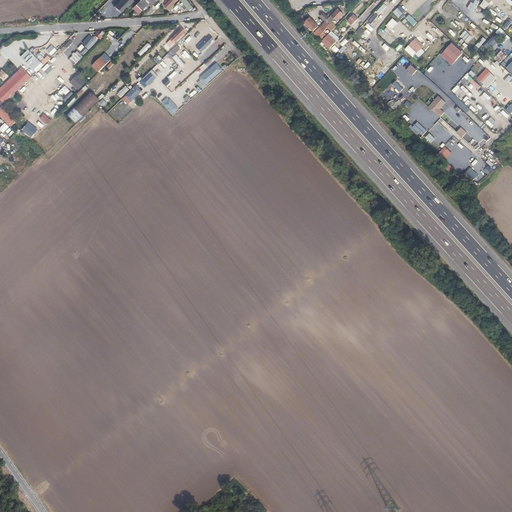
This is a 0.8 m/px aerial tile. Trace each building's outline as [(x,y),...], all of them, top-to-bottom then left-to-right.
[(134,1),(132,0),(121,0),(115,7),(121,13),(127,7),(128,7),(134,1)] [(147,3),(143,0),(140,0),(136,4),(141,9),(147,3)] [(171,0),(165,6),(168,9),(177,0),(171,0)] [(188,0),(182,0),(189,12),(193,9),(188,0)] [(473,12),(480,2),(477,0),(475,0),(470,10),(473,12)] [(492,6),(486,1),(482,7),(489,12),(493,7),(492,6)] [(151,7),(155,11),(159,7),(155,3),(151,7)] [(388,9),(382,3),(366,20),(373,26),(388,9)] [(407,11),(399,4),(391,11),(398,19),(407,11)] [(428,13),(418,6),(416,10),(418,12),(414,18),(419,22),(428,13)] [(317,11),(314,8),(309,14),(311,17),(317,11)] [(343,14),(337,8),(334,11),(340,17),(343,14)] [(495,8),(494,9),(491,18),(499,21),(502,11),(501,11),(501,10),(495,8)] [(331,14),(333,16),(334,17),(335,17),(338,19),(340,17),(334,11),(331,14)] [(399,24),(390,17),(384,25),(392,32),(399,24)] [(329,20),(327,18),(325,20),(333,28),(335,26),(329,20)] [(317,29),(310,21),(307,24),(314,32),(317,29)] [(356,33),(361,36),(365,31),(360,27),(356,33)] [(185,31),(182,28),(167,43),(168,44),(170,46),(185,31)] [(500,37),(505,32),(500,28),(496,32),(500,37)] [(111,31),(107,36),(111,40),(115,34),(111,31)] [(465,31),(460,37),(468,43),(473,37),(465,31)] [(91,34),(82,43),(89,50),(98,40),(91,34)] [(511,44),(511,43),(511,38),(505,34),(503,37),(511,44)] [(334,42),(326,35),(321,40),(323,42),(329,48),(334,42)] [(494,36),(487,43),(491,46),(498,39),(494,36)] [(476,46),(479,48),(486,40),(483,37),(476,46)] [(211,42),(208,38),(203,43),(201,42),(199,44),(200,45),(198,48),(197,47),(194,50),(198,55),(202,52),(201,51),(205,47),(208,45),(211,42)] [(425,47),(414,38),(403,48),(414,59),(425,47)] [(358,48),(363,43),(360,39),(355,44),(358,48)] [(464,54),(450,41),(439,55),(452,67),(464,54)] [(147,43),(138,54),(142,57),(151,46),(147,43)] [(47,45),(41,50),(46,56),(52,51),(47,45)] [(171,56),(180,50),(178,46),(168,53),(171,56)] [(21,56),(36,72),(43,66),(29,50),(21,56)] [(78,51),(68,59),(73,65),(83,56),(78,51)] [(501,51),(495,58),(501,63),(507,56),(501,51)] [(92,65),(98,72),(111,59),(105,53),(92,65)] [(188,56),(187,57),(184,60),(181,63),(183,66),(191,59),(188,56)] [(462,61),(466,65),(472,60),(468,56),(462,61)] [(216,63),(196,82),(202,89),(223,70),(216,63)] [(417,70),(410,64),(406,70),(412,75),(417,70)] [(0,87),(0,99),(4,103),(32,77),(22,67),(0,87)] [(494,77),(485,68),(475,77),(485,86),(494,77)] [(150,73),(143,80),(148,86),(156,78),(150,73)] [(64,74),(60,78),(64,83),(69,78),(64,74)] [(85,83),(77,74),(69,82),(78,90),(85,83)] [(380,74),(374,80),(376,82),(382,76),(380,74)] [(96,87),(105,79),(103,77),(94,85),(96,87)] [(471,77),(465,82),(471,88),(476,83),(471,77)] [(167,87),(172,82),(168,78),(163,83),(167,87)] [(396,81),(392,84),(400,92),(403,89),(396,81)] [(142,91),(145,88),(139,82),(136,85),(142,91)] [(79,96),(88,88),(86,85),(77,94),(79,96)] [(142,91),(136,85),(125,96),(131,102),(142,91)] [(59,91),(61,95),(68,89),(65,86),(59,91)] [(125,86),(117,94),(121,98),(129,89),(125,86)] [(511,94),(502,87),(497,96),(506,101),(511,94)] [(74,108),(67,114),(75,122),(99,99),(92,92),(75,109),(74,108)] [(448,103),(435,94),(425,105),(440,119),(446,113),(441,109),(448,103)] [(173,115),(179,109),(168,97),(161,103),(173,115)] [(474,112),(479,116),(484,111),(480,106),(474,112)] [(3,108),(0,111),(0,116),(11,127),(16,121),(3,108)] [(463,112),(458,117),(462,122),(468,118),(463,112)] [(44,114),(40,119),(46,125),(51,120),(44,114)] [(449,133),(452,129),(441,118),(438,121),(449,133)] [(417,121),(412,127),(422,137),(427,131),(417,121)] [(37,130),(28,122),(22,130),(31,138),(37,130)] [(0,129),(3,133),(9,127),(5,123),(0,127),(0,129)] [(466,132),(461,127),(456,132),(462,137),(466,132)] [(429,133),(425,137),(430,143),(435,139),(429,133)] [(445,147),(439,152),(446,159),(451,153),(445,147)] [(470,168),(463,175),(471,182),(478,175),(470,168)]
